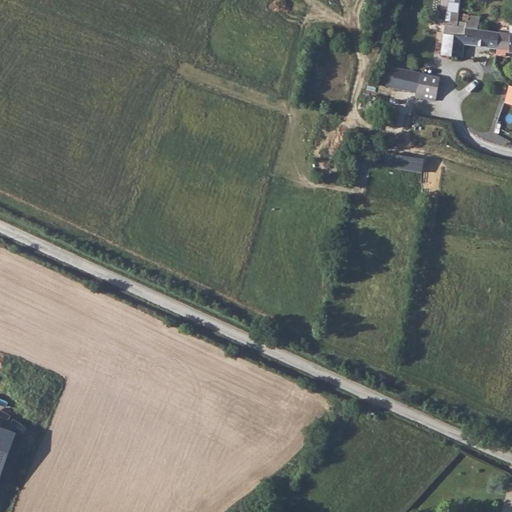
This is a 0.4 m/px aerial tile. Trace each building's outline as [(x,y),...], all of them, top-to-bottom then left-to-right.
[(441,54),(453,56),(457,43),(459,23),(460,14),(460,13),(452,12),(450,20),(455,21),(454,25),(446,24),(441,54)] [(462,23),(468,24),(469,15),(470,14),(468,14),(466,13),(465,15),(461,14),(461,13),(460,13),(460,14),(459,23),(462,23)] [(479,25),(481,16),(469,15),(468,24),(479,25)] [(497,51),(500,31),(479,28),(479,25),(468,24),(459,23),(457,43),(453,56),(462,58),(464,45),(497,51)] [(509,54),(511,54),(511,32),(500,31),(497,51),(496,57),(504,58),(506,51),(508,51),(509,54)] [(436,103),(439,80),(417,77),(393,74),(390,93),(415,97),(414,100),(436,103)] [(397,116),(390,115),(387,131),(396,132),(397,116)] [(425,166),(388,161),(386,171),(424,176),(425,166)]
